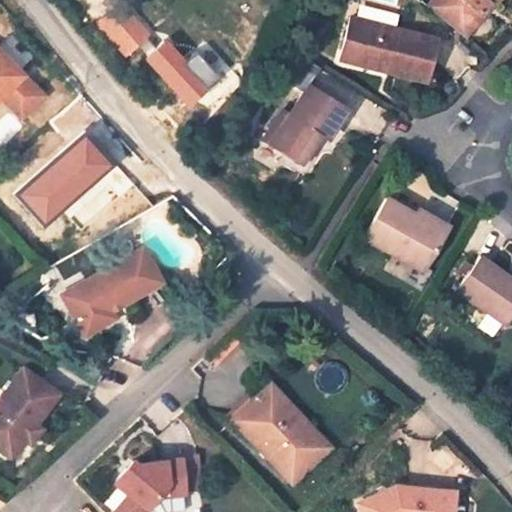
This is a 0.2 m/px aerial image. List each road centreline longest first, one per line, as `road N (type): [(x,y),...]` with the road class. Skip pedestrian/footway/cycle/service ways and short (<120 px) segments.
road 1 (residential): [(278,270),(142,142),(31,0)]
road 2 (residential): [(278,270),(35,492),(40,511)]
road 3 (residential): [(511,472),(459,407),(278,270)]
road 4 (residential): [(511,116),(480,147),(476,171),(486,192),(511,211)]
